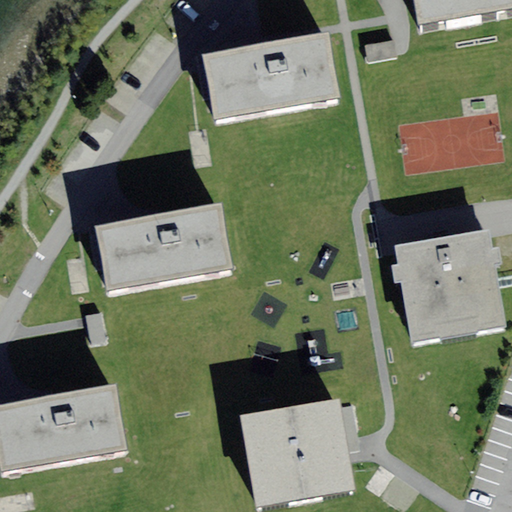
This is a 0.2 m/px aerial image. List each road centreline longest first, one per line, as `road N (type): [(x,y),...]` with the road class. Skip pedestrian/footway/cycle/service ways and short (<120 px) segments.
road 1 (residential): [(228,0),(32,274),(0,342)]
road 2 (track): [(0,206),(95,49),(138,0)]
